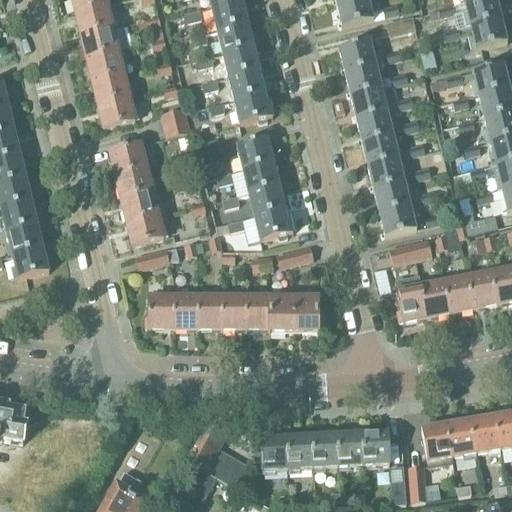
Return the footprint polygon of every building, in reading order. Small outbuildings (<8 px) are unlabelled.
[(103,0),(71,0),(75,16),(106,9),(103,0)] [(153,0),(143,0),(140,1),(142,9),(155,6),(153,0)] [(208,0),(211,12),(241,5),(241,2),(244,1),(243,0),(208,0)] [(366,0),(334,0),(336,8),(367,1),(366,0)] [(494,0),(492,0),(464,7),(470,31),(501,23),(494,0)] [(367,1),(336,8),(338,15),(342,32),(341,32),(342,33),(374,25),(385,23),(382,13),(371,16),(367,1)] [(241,5),(211,12),(217,35),(247,28),(246,25),(250,24),(248,16),(244,16),(241,5)] [(106,9),(75,16),(81,39),(112,32),(106,9)] [(397,9),(382,13),(385,23),(399,19),(397,9)] [(452,10),(438,14),(440,23),(455,20),(452,10)] [(200,15),(185,19),(185,20),(187,28),(202,25),(200,15)] [(159,21),(146,24),(148,33),(161,30),(159,21)] [(412,21),(388,27),(391,41),(416,36),(412,21)] [(470,31),(458,34),(460,42),(472,39),(476,54),(475,54),(475,55),(507,47),(507,46),(506,46),(501,23),(470,31)] [(247,28),(217,35),(223,59),(252,52),(251,49),(255,48),(253,39),(250,39),(247,28)] [(112,32),(81,39),(86,63),(117,56),(126,54),(120,30),(112,32)] [(444,38),(418,44),(420,52),(446,45),(460,42),(458,34),(444,38)] [(205,39),(190,42),(191,43),(192,51),(207,47),(205,40),(205,39)] [(164,44),(152,47),(154,56),(166,53),(164,44)] [(371,45),(339,53),(339,54),(340,54),(345,76),(376,69),(370,47),(371,46),(371,45)] [(252,52),(223,59),(228,82),(258,75),(258,72),(261,71),(259,62),(255,63),(252,52)] [(400,54),(385,57),(388,66),(402,63),(400,54)] [(117,56),(86,63),(92,86),(123,79),(117,56)] [(211,62),(196,65),(198,75),(199,75),(213,71),(211,63),(211,62)] [(170,67),(158,70),(160,79),(172,76),(170,67)] [(504,68),(472,76),(472,77),(473,77),(478,100),(509,93),(503,70),(504,69),(504,68)] [(376,69),(345,76),(351,100),(382,93),(376,69)] [(258,75),(228,82),(234,106),(264,98),(263,95),(267,94),(264,85),(261,86),(258,75)] [(405,77),(391,81),(393,90),(408,86),(405,77)] [(123,79),(92,86),(98,110),(129,103),(123,79)] [(446,83),(430,87),(433,96),(449,92),(463,88),(461,79),(446,83)] [(217,85),(202,88),(204,98),(205,98),(219,94),(217,86),(217,85)] [(3,89),(0,89),(0,114),(8,113),(3,90),(3,89)] [(176,91),(163,94),(166,103),(178,100),(176,91)] [(382,93),(351,100),(357,123),(387,116),(382,93)] [(511,104),(509,93),(478,100),(484,123),(511,116),(511,104)] [(264,98),(234,106),(234,107),(237,116),(240,129),(257,125),(258,128),(267,126),(266,123),(273,122),(269,108),(267,109),(264,98)] [(411,101),(397,104),(399,114),(413,110),(412,104),(411,101)] [(129,103),(98,110),(104,134),(135,126),(129,103)] [(467,103),(452,106),(454,115),(469,112),(467,103)] [(222,108),(207,112),(210,121),(225,118),(223,110),(222,108)] [(0,114),(0,139),(14,136),(8,113),(0,114)] [(181,113),(160,119),(163,131),(186,126),(182,113),(181,113)] [(387,116),(357,123),(362,147),(393,140),(387,116)] [(511,116),(484,123),(490,147),(511,141),(511,116)] [(417,124),(403,128),(405,137),(419,134),(417,124)] [(186,126),(163,131),(167,144),(189,139),(186,126)] [(472,126),(458,130),(460,139),(475,136),(472,126)] [(0,164),(20,160),(14,136),(0,139),(0,164)] [(393,140),(362,147),(364,156),(368,171),(399,164),(393,140)] [(511,141),(490,147),(495,171),(511,166),(511,141)] [(237,151),(243,175),(273,167),(273,164),(276,163),(274,154),(271,155),(268,143),(237,151)] [(218,144),(191,151),(196,172),(212,168),(210,159),(221,157),(218,144)] [(141,149),(109,157),(115,180),(146,173),(156,170),(150,147),(141,149)] [(423,148),(408,152),(411,161),(425,157),(423,148)] [(478,150),(464,153),(466,163),(480,159),(478,150)] [(191,153),(178,156),(180,165),(193,161),(191,153)] [(20,160),(0,164),(0,189),(26,183),(20,160)] [(193,161),(180,165),(183,173),(196,170),(193,161)] [(399,164),(368,171),(374,194),(404,187),(399,164)] [(511,166),(495,171),(501,194),(511,191),(511,166)] [(273,167),(243,175),(249,198),(279,191),(278,187),(281,187),(279,177),(276,178),(273,167)] [(428,172),(414,175),(416,184),(431,181),(428,172)] [(146,173),(115,180),(121,204),(152,196),(146,173)] [(484,173),(469,177),(472,186),(486,183),(484,173)] [(231,178),(217,181),(219,191),(234,187),(231,178)] [(26,183),(0,189),(0,213),(0,214),(31,207),(26,183)] [(198,185),(185,188),(187,197),(200,194),(198,185)] [(404,187),(374,194),(380,218),(410,211),(406,192),(404,187)] [(279,191),(249,198),(255,222),(285,214),(284,211),(287,210),(285,201),(282,202),(279,191)] [(511,191),(501,194),(507,217),(506,217),(506,218),(507,218),(511,216),(511,191)] [(434,195),(420,199),(422,208),(436,205),(434,195)] [(152,196),(121,204),(126,228),(158,220),(152,196)] [(475,200),(459,204),(463,221),(470,219),(479,217),(477,210),(492,206),(489,197),(475,200)] [(237,201),(223,205),(225,214),(239,210),(237,201)] [(31,207),(0,214),(6,238),(37,230),(31,207)] [(203,209),(191,212),(193,221),(205,218),(203,209)] [(410,211),(380,218),(385,240),(384,241),(385,242),(417,234),(416,233),(410,211)] [(285,214),(255,222),(260,245),(277,241),(278,244),(287,242),(287,239),(294,237),(291,224),(287,225),(285,214)] [(158,220),(126,228),(132,251),(164,244),(158,220)] [(426,223),(425,223),(427,233),(442,229),(441,227),(440,220),(426,223)] [(243,224),(229,228),(231,237),(245,234),(243,224)] [(37,230),(6,238),(12,261),(43,254),(37,230)] [(465,230),(457,232),(460,245),(468,243),(465,230)] [(483,243),(474,245),(477,259),(496,255),(493,241),(483,243)] [(445,242),(436,244),(439,256),(447,255),(445,242)] [(217,243),(208,245),(212,257),(220,255),(217,243)] [(428,246),(421,247),(424,264),(432,262),(428,246)] [(409,250),(389,254),(393,271),(412,267),(424,264),(421,247),(409,250)] [(193,249),(184,251),(187,263),(196,261),(193,249)] [(308,253),(288,258),(291,270),(311,265),(308,253)] [(43,254),(12,261),(17,285),(49,277),(43,254)] [(165,255),(135,263),(138,275),(168,268),(165,255)] [(235,258),(222,258),(222,267),(235,267),(235,258)] [(288,258),(277,261),(280,273),(291,270),(288,258)] [(272,262),(263,263),(263,276),(273,275),(272,262)] [(263,263),(251,264),(253,277),(263,276),(263,263)] [(511,273),(491,278),(497,309),(511,306),(511,273)] [(491,278),(468,282),(474,314),(497,309),(491,278)] [(418,281),(394,286),(396,296),(400,315),(397,316),(399,326),(402,326),(403,328),(405,327),(427,323),(420,291),(418,281)] [(468,282),(444,287),(450,318),(474,314),(468,282)] [(444,287),(420,291),(427,323),(450,318),(444,287)] [(146,322),(146,332),(149,332),(149,334),(173,334),(173,302),(149,302),(149,322),(146,322)] [(173,302),(173,334),(197,334),(198,302),(173,302)] [(198,302),(197,334),(221,334),(222,302),(198,302)] [(222,302),(221,334),(245,334),(246,302),(222,302)] [(246,302),(245,334),(269,335),(270,302),(246,302)] [(269,338),(270,338),(270,337),(294,337),(294,302),(270,302),(269,335),(269,338)] [(294,302),(294,337),(301,337),(317,337),(317,339),(318,338),(318,335),(322,335),(322,324),(322,314),(318,314),(318,303),(294,302)] [(0,444),(11,446),(11,447),(18,448),(18,447),(23,448),(26,430),(21,430),(23,417),(20,417),(21,410),(0,406),(0,444)] [(500,454),(511,452),(511,418),(495,421),(500,454)] [(476,458),(500,454),(495,421),(470,426),(476,458)] [(470,426),(446,430),(452,463),(476,458),(470,426)] [(452,467),(452,463),(446,430),(421,434),(427,472),(452,467)] [(154,433),(151,437),(160,442),(163,438),(154,433)] [(227,437),(223,436),(204,435),(192,457),(193,458),(191,463),(190,462),(190,463),(206,472),(208,467),(210,467),(227,437)] [(389,470),(387,437),(362,438),(363,471),(389,470)] [(363,471),(362,438),(338,439),(339,472),(363,471)] [(339,472),(338,439),(312,441),(314,474),(339,472)] [(314,474),(312,441),(286,442),(288,475),(314,474)] [(288,475),(286,442),(260,443),(262,476),(288,475)] [(216,483),(229,460),(219,454),(206,477),(216,483)] [(239,466),(229,460),(216,483),(217,483),(227,489),(239,466)] [(239,466),(227,489),(237,495),(250,472),(239,466)] [(422,472),(408,473),(412,508),(426,507),(422,472)] [(403,473),(390,474),(393,511),(406,510),(403,473)] [(200,511),(217,483),(216,483),(206,477),(203,475),(181,511),(200,511)] [(124,477),(104,511),(144,511),(147,507),(152,498),(151,495),(142,490),(143,488),(136,484),(124,477)] [(468,491),(456,493),(457,501),(470,499),(468,491)] [(503,492),(493,493),(495,502),(506,501),(506,500),(505,492),(503,492)] [(340,511),(340,498),(331,498),(331,511),(340,511)] [(365,510),(365,498),(356,498),(357,510),(365,510)]
